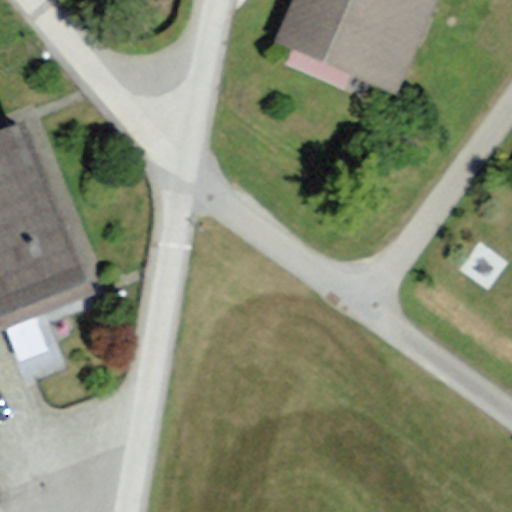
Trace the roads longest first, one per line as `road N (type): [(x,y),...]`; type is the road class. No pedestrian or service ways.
road 1 (residential): [(129,511),(183,175)]
road 2 (residential): [(511,116),(359,309)]
road 3 (residential): [(38,0),(183,175)]
road 4 (residential): [(359,309),(183,175)]
road 5 (residential): [(511,414),(359,309)]
road 6 (residential): [(183,175),(218,0)]
